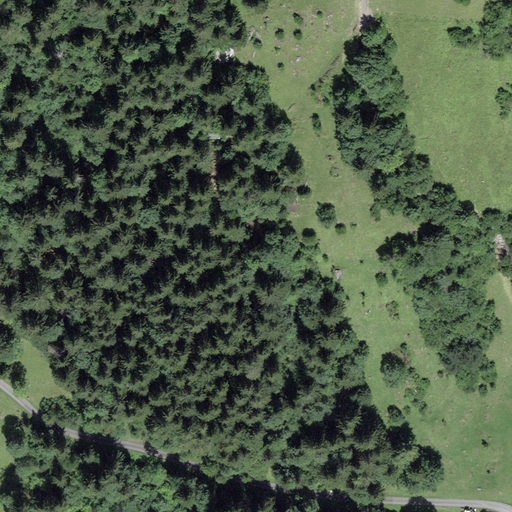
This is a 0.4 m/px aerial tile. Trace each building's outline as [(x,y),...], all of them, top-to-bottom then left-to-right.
[(232,44),(213,46),(214,57),(217,57),(217,62),(227,61),(227,56),(233,55),(232,44)] [(235,120),(240,132),(251,127),(246,115),(235,120)] [(201,120),(203,139),(217,138),(216,119),(201,120)] [(206,160),(209,194),(223,193),(221,159),(206,160)] [(285,178),(284,204),(296,204),(297,178),(285,178)] [(245,218),(244,228),(259,229),(259,219),(245,218)]
